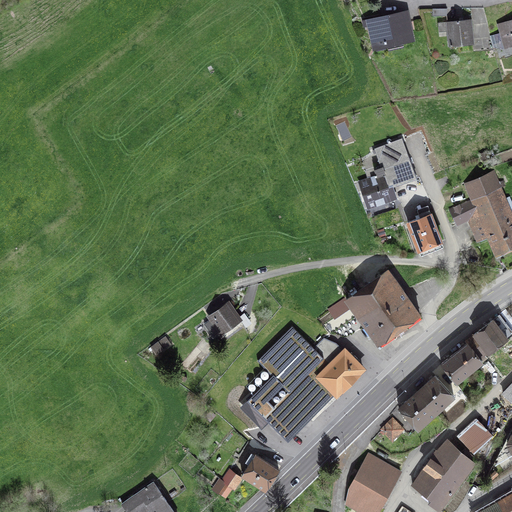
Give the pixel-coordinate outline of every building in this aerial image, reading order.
[(403,43),(413,41),(407,14),(399,16),(398,13),(368,20),(368,19),(363,20),(365,30),(370,29),(374,46),(402,40),(403,43)] [(447,22),(450,47),(473,44),(470,19),(447,22)] [(504,49),(511,46),(511,20),(499,24),(501,33),(490,36),(493,47),(504,49)] [(359,182),(368,208),(393,199),(389,187),(416,178),(401,139),(374,149),(381,167),(375,169),(375,168),(366,171),(368,179),(359,182)] [(477,225),(483,238),(488,236),(496,255),(511,248),(511,206),(509,208),(493,171),(465,183),(472,200),(451,210),(457,223),(468,218),(472,227),(477,225)] [(420,217),(408,222),(419,250),(441,241),(427,206),(417,209),(420,217)] [(346,299),(356,313),(409,300),(387,270),(346,299)] [(419,314),(409,300),(356,313),(379,344),(419,314)] [(220,331),(238,318),(228,303),(219,310),(218,308),(214,311),(215,313),(210,316),(220,331)] [(487,352),(488,353),(492,350),(511,334),(511,330),(499,315),(470,337),(484,354),(487,352)] [(156,353),(170,343),(165,337),(151,347),(156,353)] [(479,358),(484,354),(470,337),(465,340),(467,343),(441,363),(456,382),(482,361),(479,358)] [(510,363),(511,361),(511,354),(504,344),(499,348),(510,363)] [(341,354),(333,346),(304,375),(312,383),(319,376),(337,394),(362,368),(355,360),(357,358),(351,352),(349,354),(345,350),(341,354)] [(487,352),(484,354),(504,378),(511,369),(511,367),(497,349),(493,352),(492,350),(488,353),(487,352)] [(453,395),(435,375),(417,391),(436,412),(453,395)] [(511,382),(503,392),(511,401),(511,382)] [(436,412),(417,391),(399,407),(400,409),(399,410),(401,413),(403,411),(418,428),(436,412)] [(385,432),(392,440),(403,429),(392,418),(380,431),(383,434),(385,432)] [(474,454),(492,437),(475,418),(457,435),(474,454)] [(431,499),(428,502),(439,511),(473,464),(468,459),(472,455),(465,448),(460,452),(448,441),(439,451),(438,450),(412,484),(431,499)] [(242,475),(266,490),(279,469),(255,454),(255,455),(251,453),(246,461),(250,463),(242,475)] [(346,503),(361,511),(378,511),(400,472),(368,454),(354,478),(355,478),(350,488),(346,503)] [(241,477),(230,470),(223,481),(231,487),(234,488),(241,477)] [(231,487),(223,481),(220,478),(217,483),(219,484),(222,480),(225,483),(219,491),(225,496),(231,487)] [(174,511),(153,482),(122,503),(127,511),(144,511),(149,509),(151,511),(174,511)] [(511,511),(511,492),(478,511),(511,511)]
